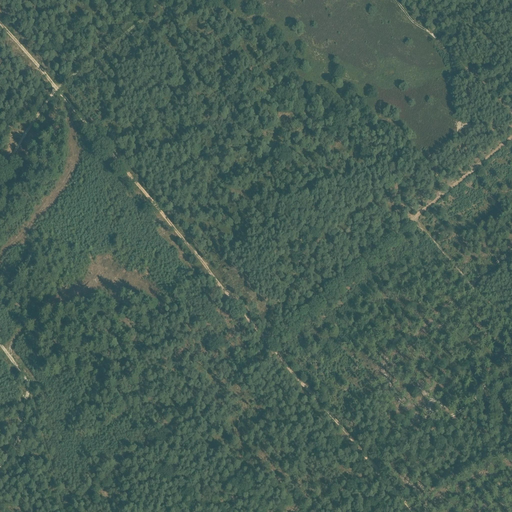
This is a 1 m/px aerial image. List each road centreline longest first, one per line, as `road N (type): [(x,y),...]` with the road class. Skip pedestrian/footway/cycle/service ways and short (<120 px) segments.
road 1 (track): [(58,89),(267,341)]
road 2 (track): [(267,341),(413,511)]
road 3 (track): [(413,220),(267,341)]
road 4 (unknown): [(58,89),(167,0)]
road 5 (track): [(0,467),(30,391),(0,342)]
road 6 (track): [(511,136),(413,220)]
